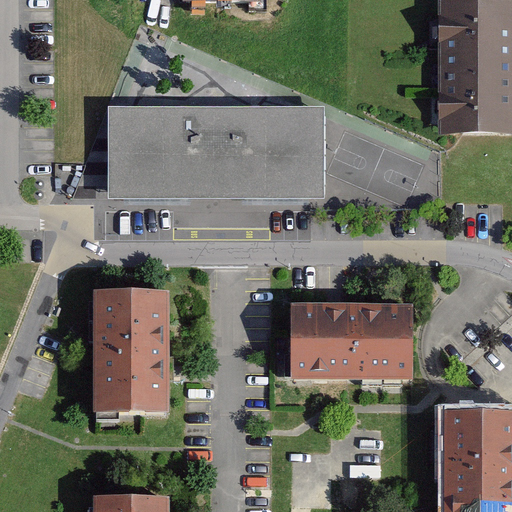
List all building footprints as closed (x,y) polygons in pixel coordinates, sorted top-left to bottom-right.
[(257,0),(175,0),(176,15),(257,15),(257,0)] [(511,9),(442,9),(441,145),(511,145),(511,9)] [(112,203),(326,201),(325,119),(111,121),(112,203)] [(171,295),(87,295),(86,423),(170,421),(171,295)] [(422,309),(294,307),(293,386),(420,388),(422,309)] [(511,511),(511,418),(453,418),(452,511),(511,511)]
